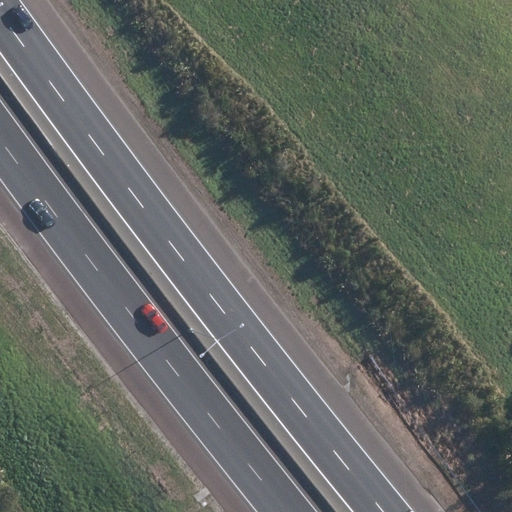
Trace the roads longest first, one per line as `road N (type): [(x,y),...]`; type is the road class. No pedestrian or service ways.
road 1 (motorway): [(0,12),(373,511)]
road 2 (motorway): [(258,511),(114,324),(0,156)]
